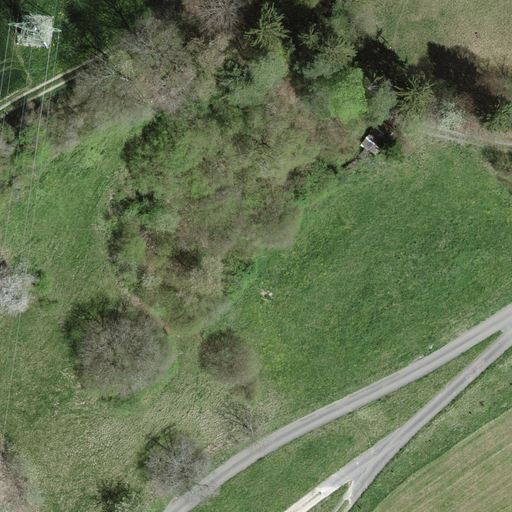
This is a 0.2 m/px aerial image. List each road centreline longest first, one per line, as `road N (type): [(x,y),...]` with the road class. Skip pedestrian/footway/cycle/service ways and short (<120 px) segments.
road 1 (residential): [(511,315),(272,440),(174,511)]
road 2 (track): [(294,511),(395,439),(511,335)]
road 3 (track): [(0,111),(122,47),(171,0)]
road 4 (track): [(511,145),(427,131),(397,114)]
